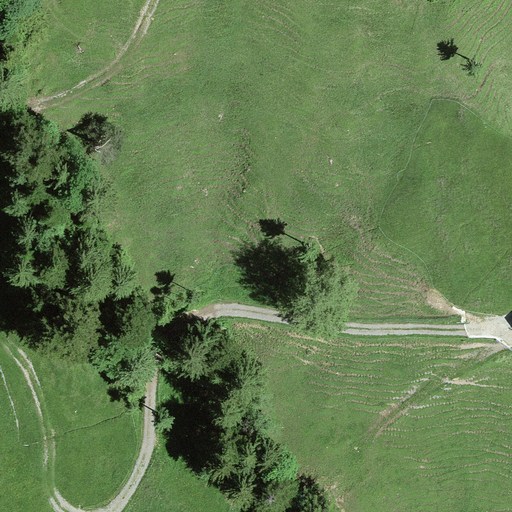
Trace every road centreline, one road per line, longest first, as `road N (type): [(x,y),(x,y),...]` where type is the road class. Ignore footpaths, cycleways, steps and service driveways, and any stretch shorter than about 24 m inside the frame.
road 1 (track): [(108,511),(130,473),(166,331),(206,311),(507,331)]
road 2 (track): [(0,337),(28,382),(41,440),(38,502),(46,511)]
road 3 (track): [(130,47),(116,70),(60,97),(14,98),(0,110)]
